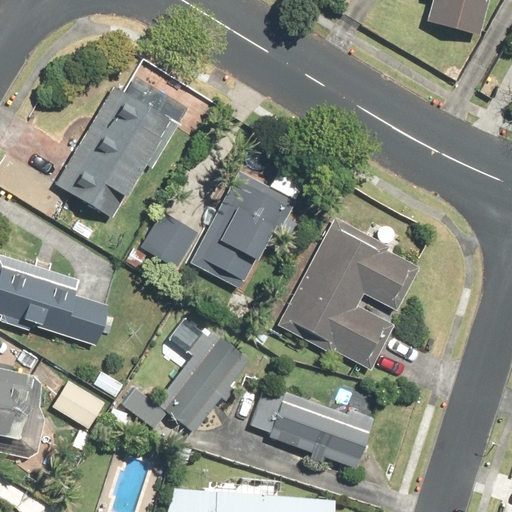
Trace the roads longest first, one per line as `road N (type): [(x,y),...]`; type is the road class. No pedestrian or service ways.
road 1 (tertiary): [(180,0),(439,153),(511,186)]
road 2 (residential): [(443,511),(511,296)]
